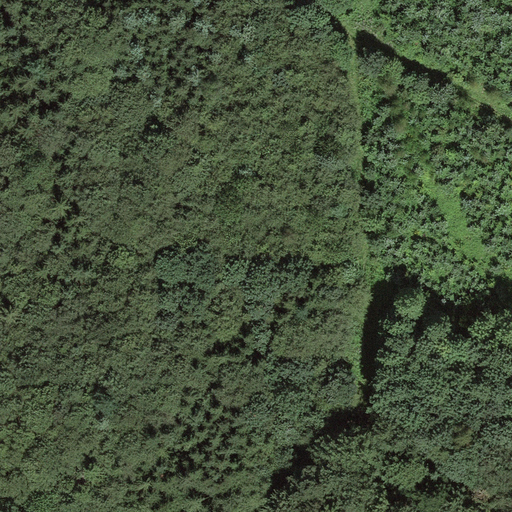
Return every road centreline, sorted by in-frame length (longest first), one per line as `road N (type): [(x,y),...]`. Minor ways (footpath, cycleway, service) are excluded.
road 1 (track): [(379,511),(350,30)]
road 2 (track): [(511,132),(309,0)]
